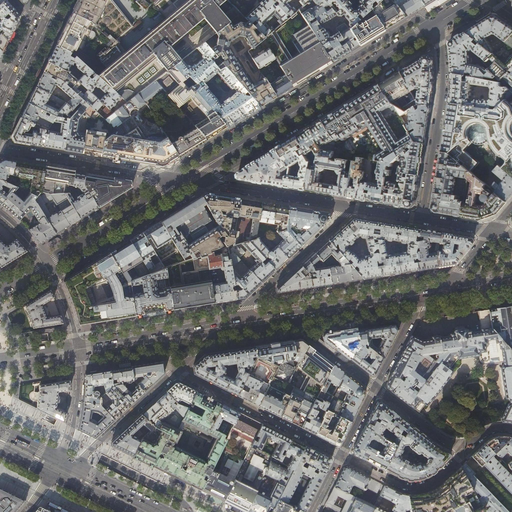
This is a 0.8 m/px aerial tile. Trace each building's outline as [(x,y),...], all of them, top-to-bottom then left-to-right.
[(8,41),(11,36),(13,31),(19,18),(19,14),(6,0),(4,0),(0,4),(0,18),(1,20),(0,21),(0,32),(8,42),(8,41)] [(90,22),(94,25),(94,26),(108,38),(113,43),(117,40),(116,39),(130,23),(109,0),(78,0),(77,2),(72,13),(85,19),(90,22)] [(98,59),(106,69),(98,77),(112,89),(121,97),(127,103),(155,80),(174,66),(181,60),(196,48),(204,42),(216,33),(223,28),(225,26),(230,22),(241,14),(239,12),(234,7),(224,15),(217,7),(224,0),(154,0),(153,2),(152,3),(165,19),(154,28),(153,28),(135,42),(136,43),(127,51),(117,40),(113,43),(109,47),(103,53),(100,56),(100,57),(98,59)] [(145,0),(137,0),(136,1),(145,10),(150,5),(145,0)] [(286,16),(271,0),(263,0),(244,17),(248,21),(255,28),(260,34),(262,36),(265,34),(266,36),(270,32),(274,29),(271,26),(270,27),(265,22),(268,20),(271,17),(274,15),(278,20),(277,21),(280,24),(287,19),(285,17),(286,16)] [(271,0),(286,16),(288,14),(290,16),(295,12),(298,9),(304,5),(309,0),(308,0),(271,0)] [(351,4),(347,0),(312,0),(317,5),(311,8),(310,8),(307,10),(304,5),(298,9),(308,25),(316,38),(331,63),(341,57),(354,49),(359,46),(348,28),(349,28),(361,17),(359,14),(355,10),(353,10),(350,6),(351,5),(351,4)] [(359,0),(359,1),(358,2),(359,2),(359,3),(360,4),(357,6),(357,7),(358,7),(355,10),(359,14),(361,17),(364,14),(370,9),(371,8),(369,7),(370,6),(370,4),(373,1),(376,4),(380,1),(380,0),(359,0)] [(397,0),(394,2),(395,4),(406,17),(412,13),(423,6),(419,0),(397,0)] [(231,4),(234,7),(239,12),(242,10),(234,1),(231,4)] [(381,3),(380,1),(376,4),(371,8),(370,9),(384,30),(395,23),(406,17),(395,4),(385,9),(381,3)] [(384,30),(370,9),(364,14),(361,17),(349,28),(348,28),(359,46),(367,41),(378,34),(384,30)] [(95,36),(94,34),(94,33),(93,31),(91,31),(94,26),(94,25),(90,22),(85,19),(72,13),(68,20),(62,32),(58,42),(56,45),(70,52),(71,53),(72,49),(74,50),(76,45),(82,48),(87,38),(87,39),(88,39),(90,40),(91,40),(92,39),(93,39),(94,38),(94,37),(95,36)] [(483,21),(478,25),(466,32),(476,40),(481,43),(494,53),(496,51),(493,51),(493,50),(493,49),(487,38),(493,34),(496,34),(506,42),(511,36),(511,26),(508,23),(496,16),(493,16),(490,17),(483,21)] [(230,22),(225,26),(228,32),(226,33),(223,28),(216,33),(218,36),(216,46),(210,49),(217,57),(220,55),(224,61),(222,63),(246,91),(249,94),(260,107),(267,102),(276,97),(268,85),(264,79),(254,85),(251,85),(227,44),(243,34),(251,49),(260,41),(262,39),(264,38),(262,36),(260,34),(259,34),(258,34),(258,35),(258,36),(256,35),(253,30),(255,28),(248,21),(246,24),(240,22),(233,26),(230,22)] [(308,25),(293,34),(296,39),(293,41),(300,53),(297,55),(310,76),(322,69),(331,63),(316,38),(308,25)] [(274,29),(270,32),(266,36),(264,38),(262,39),(274,59),(278,65),(284,75),(292,87),(302,81),(310,76),(297,55),(292,57),(275,29),(274,29)] [(481,66),(470,64),(470,57),(469,56),(469,55),(469,54),(469,53),(469,52),(470,51),(474,51),(482,57),(487,60),(494,53),(481,43),(479,45),(474,42),(476,40),(466,32),(466,33),(465,33),(459,36),(453,40),(450,46),(450,50),(451,61),(451,73),(465,76),(486,79),(486,77),(495,78),(497,76),(489,68),(487,70),(484,67),(481,67),(481,66)] [(511,36),(506,42),(511,46),(511,55),(505,63),(494,53),(487,60),(484,63),(489,68),(497,76),(501,80),(510,71),(511,70),(511,68),(511,36)] [(113,43),(108,38),(104,42),(109,47),(113,43)] [(262,39),(260,41),(263,46),(262,47),(262,48),(262,49),(263,50),(264,51),(263,52),(262,51),(257,54),(258,55),(252,58),(258,69),(263,65),(264,66),(269,63),(269,62),(274,59),(262,39)] [(245,96),(244,93),(246,91),(222,63),(217,57),(210,49),(204,42),(196,48),(202,55),(201,56),(201,57),(203,59),(195,65),(195,64),(194,64),(191,67),(189,65),(188,65),(187,66),(181,60),(174,66),(185,79),(189,76),(196,84),(192,87),(196,92),(214,112),(216,111),(218,113),(219,114),(220,114),(217,116),(227,127),(245,116),(260,107),(249,94),(247,96),(246,95),(245,96)] [(71,53),(70,52),(56,45),(54,49),(48,61),(66,70),(67,72),(72,62),(76,64),(75,65),(76,65),(76,66),(77,66),(77,67),(83,73),(83,75),(77,81),(82,85),(87,90),(90,92),(95,86),(97,87),(104,93),(104,95),(99,100),(101,102),(106,106),(109,110),(121,97),(112,89),(98,77),(81,61),(73,54),(71,53)] [(406,83),(411,91),(412,91),(418,88),(418,87),(419,87),(420,88),(421,87),(421,91),(420,91),(419,92),(418,99),(417,100),(420,105),(431,106),(432,99),(433,94),(434,87),(434,80),(434,73),(434,64),(434,58),(433,58),(429,56),(428,56),(424,58),(423,59),(416,63),(402,72),(408,81),(406,83)] [(78,90),(82,85),(77,81),(67,72),(66,70),(48,61),(46,65),(43,71),(61,80),(85,101),(99,114),(105,120),(113,113),(109,110),(106,106),(102,110),(98,106),(101,102),(99,100),(90,92),(87,90),(83,95),(78,90)] [(178,107),(190,97),(196,92),(192,87),(191,86),(188,88),(183,81),(186,79),(185,79),(174,66),(155,80),(163,89),(166,93),(178,107)] [(503,82),(505,85),(508,81),(511,85),(511,86),(509,89),(511,92),(511,68),(511,70),(511,73),(511,74),(510,71),(501,80),(503,82)] [(43,71),(40,78),(36,87),(51,94),(53,90),(53,91),(54,90),(56,88),(55,87),(54,86),(55,84),(57,85),(71,98),(67,104),(75,111),(85,101),(61,80),(43,71)] [(394,77),(381,85),(400,116),(409,111),(411,110),(408,105),(403,97),(406,95),(412,92),(411,91),(406,83),(408,81),(402,72),(394,77)] [(451,75),(451,89),(451,94),(450,103),(492,108),(496,109),(498,107),(505,101),(503,98),(504,97),(504,96),(504,95),(506,92),(509,89),(505,85),(503,82),(486,79),(465,76),(451,73),(451,75)] [(280,78),(268,85),(276,97),(283,93),(292,87),(284,75),(280,78)] [(130,114),(130,113),(130,112),(131,111),(132,110),(134,109),(135,109),(136,109),(137,110),(138,110),(138,109),(145,103),(145,102),(163,89),(155,80),(127,103),(113,113),(105,120),(113,127),(117,130),(104,141),(101,156),(104,157),(116,159),(130,161),(150,164),(163,167),(172,161),(179,157),(170,143),(167,137),(164,135),(161,134),(157,133),(154,133),(150,134),(147,135),(144,138),(137,127),(123,136),(115,124),(119,121),(120,123),(121,122),(129,116),(130,116),(130,115),(130,114)] [(406,124),(400,116),(381,85),(375,89),(353,102),(336,113),(324,120),(330,130),(331,132),(336,139),(338,141),(342,138),(344,141),(345,140),(369,125),(385,150),(376,155),(375,160),(380,161),(393,163),(398,159),(417,142),(412,134),(410,132),(406,124)] [(51,94),(36,87),(32,95),(28,103),(55,116),(69,118),(75,111),(67,104),(66,103),(51,94)] [(196,92),(190,97),(207,118),(194,125),(196,128),(207,140),(216,134),(227,127),(217,116),(214,112),(196,92)] [(412,92),(406,95),(411,104),(408,105),(411,110),(420,105),(417,100),(412,92)] [(511,103),(510,104),(506,100),(505,101),(498,107),(496,109),(463,141),(468,145),(469,146),(472,141),(474,142),(475,143),(477,143),(479,144),(481,143),(484,142),(486,141),(502,156),(503,155),(506,157),(506,159),(507,160),(507,162),(507,164),(506,165),(503,168),(508,173),(511,176),(511,103)] [(85,101),(75,111),(69,118),(64,150),(73,152),(82,153),(85,136),(77,135),(77,134),(77,133),(77,132),(76,132),(75,132),(78,119),(78,118),(84,112),(86,114),(85,114),(89,117),(90,117),(93,120),(99,114),(85,101)] [(52,123),(55,116),(28,103),(24,109),(21,117),(36,124),(36,125),(37,123),(35,122),(38,116),(52,123)] [(492,108),(450,103),(448,114),(446,127),(443,143),(442,152),(449,153),(450,154),(463,141),(496,109),(492,108)] [(428,124),(431,106),(420,105),(411,110),(409,111),(411,113),(410,114),(411,116),(411,120),(412,121),(406,124),(410,132),(415,129),(418,129),(417,131),(412,134),(417,142),(425,144),(428,124)] [(113,127),(105,120),(99,114),(93,120),(87,127),(85,136),(82,153),(87,154),(89,154),(91,153),(92,154),(94,155),(101,156),(104,141),(117,130),(113,127)] [(64,150),(69,118),(55,116),(52,123),(50,126),(52,126),(54,122),(61,123),(59,132),(48,130),(45,147),(54,148),(64,150)] [(34,127),(36,124),(21,117),(15,129),(11,136),(14,142),(22,143),(30,145),(32,134),(28,133),(28,132),(26,132),(26,131),(27,131),(28,131),(31,125),(31,126),(32,127),(34,128),(34,127)] [(327,132),(330,130),(324,120),(311,128),(298,136),(303,144),(304,147),(310,155),(312,159),(318,155),(333,158),(334,151),(330,151),(325,151),(323,147),(324,147),(323,145),(326,143),(327,144),(328,144),(336,139),(331,132),(329,134),(328,133),(327,132)] [(45,129),(36,125),(36,124),(34,127),(39,129),(39,132),(36,132),(36,131),(33,130),(32,131),(32,134),(30,145),(37,146),(45,147),(48,130),(47,130),(46,133),(45,133),(44,133),(44,132),(45,132),(45,131),(46,130),(45,130),(45,129)] [(191,150),(207,140),(196,128),(181,137),(181,136),(180,136),(179,136),(178,136),(178,137),(177,138),(177,139),(170,143),(179,157),(191,150)] [(300,146),(303,144),(298,136),(288,143),(278,149),(289,167),(289,169),(290,167),(301,161),(301,162),(301,163),(303,167),(303,169),(302,169),(300,177),(288,175),(287,176),(286,187),(297,189),(307,191),(311,163),(311,162),(310,162),(308,158),(307,158),(306,157),(308,155),(309,156),(310,155),(304,147),(304,148),(301,149),(300,146)] [(342,138),(338,141),(340,143),(343,142),(343,143),(342,143),(344,147),(342,148),(344,151),(346,150),(348,153),(349,152),(350,154),(353,152),(352,151),(354,150),(347,140),(346,141),(345,140),(344,141),(342,138)] [(468,145),(463,141),(450,154),(469,170),(471,171),(478,162),(471,156),(464,150),(468,145)] [(422,161),(425,144),(417,142),(398,159),(400,161),(402,161),(403,163),(402,167),(401,167),(401,168),(400,168),(400,169),(400,172),(401,172),(420,175),(422,161)] [(289,167),(278,149),(260,160),(238,173),(239,179),(262,183),(286,187),(287,176),(288,175),(289,169),(289,167)] [(469,170),(450,154),(449,153),(442,152),(439,166),(432,207),(436,212),(448,214),(461,216),(464,201),(465,197),(469,170)] [(311,162),(317,162),(316,164),(311,163),(307,191),(327,194),(349,198),(351,184),(352,179),(353,170),(348,169),(349,160),(339,159),(339,161),(334,160),(334,159),(332,159),(333,158),(318,155),(312,159),(311,162)] [(355,157),(353,170),(352,179),(351,184),(349,198),(357,199),(367,201),(370,182),(367,181),(366,181),(366,182),(363,182),(363,180),(364,180),(364,179),(365,178),(366,171),(365,170),(362,170),(364,158),(355,157)] [(0,161),(0,179),(5,182),(9,174),(13,175),(13,173),(15,161),(9,160),(4,159),(0,161)] [(40,223),(28,230),(39,243),(48,238),(55,233),(34,199),(41,192),(45,166),(37,165),(24,163),(15,161),(13,173),(13,175),(8,183),(16,187),(15,187),(22,190),(23,190),(27,191),(26,192),(30,193),(23,201),(16,194),(17,193),(13,190),(1,205),(6,208),(10,212),(13,214),(19,220),(30,207),(40,223)] [(393,166),(393,163),(380,161),(379,170),(378,171),(377,172),(377,173),(377,174),(378,175),(379,175),(378,177),(378,178),(379,178),(379,180),(381,180),(380,181),(380,182),(381,182),(378,184),(375,183),(370,182),(367,201),(376,202),(386,204),(388,193),(389,189),(389,188),(388,188),(388,187),(386,187),(388,176),(387,176),(388,175),(391,175),(391,173),(392,170),(389,169),(389,166),(393,166)] [(496,169),(494,172),(500,177),(491,189),(496,193),(507,202),(511,195),(511,176),(508,173),(503,168),(499,165),(496,169)] [(59,168),(45,166),(41,192),(50,194),(64,193),(69,193),(71,193),(72,185),(75,171),(59,168)] [(465,197),(469,198),(468,201),(464,201),(461,216),(480,219),(489,216),(497,213),(503,207),(507,202),(496,193),(491,198),(491,197),(491,196),(490,196),(490,195),(489,194),(488,194),(490,192),(488,190),(485,190),(485,186),(486,184),(471,171),(469,170),(465,197)] [(81,172),(75,171),(72,185),(77,186),(78,187),(79,187),(82,192),(83,192),(83,193),(76,197),(76,198),(74,200),(73,200),(73,199),(69,193),(64,193),(80,218),(88,214),(98,207),(91,196),(85,187),(85,186),(84,185),(84,184),(84,183),(84,182),(85,173),(81,172)] [(417,191),(420,175),(401,172),(399,179),(400,180),(402,181),(402,183),(404,188),(402,189),(401,187),(398,187),(398,185),(398,183),(390,182),(389,185),(389,188),(389,189),(388,193),(386,204),(398,206),(410,208),(415,204),(417,191)] [(100,175),(85,173),(84,182),(84,183),(84,184),(84,185),(85,186),(85,187),(95,188),(96,193),(91,196),(98,207),(113,198),(131,186),(130,180),(100,175)] [(0,179),(0,203),(1,205),(13,190),(15,187),(16,187),(8,183),(5,182),(0,179)] [(50,194),(41,192),(34,199),(55,233),(62,230),(69,225),(61,212),(57,214),(56,213),(56,212),(55,212),(55,213),(51,215),(44,204),(53,199),(50,194)] [(64,193),(50,194),(53,199),(61,212),(69,225),(75,221),(80,218),(64,193)] [(206,193),(205,194),(203,195),(201,196),(206,204),(206,205),(219,225),(215,228),(220,236),(221,236),(224,236),(223,242),(226,246),(231,243),(233,243),(235,230),(229,229),(231,216),(237,217),(237,216),(240,198),(226,196),(206,193)] [(161,221),(160,221),(171,238),(183,258),(189,254),(192,258),(195,257),(194,255),(197,253),(199,256),(206,254),(211,252),(210,250),(217,248),(221,246),(222,245),(221,243),(223,242),(220,236),(215,228),(209,232),(204,224),(210,220),(207,215),(208,215),(203,207),(202,207),(202,206),(206,204),(201,196),(197,199),(197,198),(180,209),(169,216),(164,219),(161,221)] [(251,200),(240,198),(237,216),(253,218),(249,241),(255,239),(258,221),(261,202),(251,200)] [(274,204),(261,202),(258,221),(277,224),(276,231),(276,232),(277,232),(285,229),(288,206),(274,204)] [(327,213),(306,209),(288,206),(285,229),(300,246),(312,234),(329,219),(330,218),(331,217),(330,213),(328,213),(327,213)] [(349,261),(348,262),(363,279),(370,278),(380,276),(378,267),(375,268),(374,260),(376,260),(377,261),(376,252),(372,253),(371,252),(374,249),(373,242),(372,242),(372,239),(374,239),(374,234),(371,233),(372,228),(373,228),(373,229),(375,229),(376,221),(354,218),(351,219),(328,240),(334,247),(336,243),(338,245),(339,250),(339,251),(338,252),(346,261),(349,259),(350,260),(348,261),(349,261)] [(171,238),(160,221),(152,227),(142,233),(146,240),(150,238),(156,247),(171,238)] [(398,225),(376,221),(375,229),(377,230),(378,229),(378,234),(374,234),(374,239),(376,239),(375,242),(373,242),(374,249),(376,249),(377,253),(376,253),(376,252),(377,261),(379,262),(381,261),(382,267),(378,267),(380,276),(388,275),(398,273),(395,253),(387,255),(385,241),(387,240),(397,241),(398,225)] [(419,228),(398,225),(397,241),(404,242),(407,244),(405,252),(395,253),(398,273),(407,272),(417,270),(416,263),(418,262),(418,261),(417,261),(417,260),(416,260),(416,259),(415,253),(414,252),(414,251),(416,248),(417,242),(416,242),(415,241),(416,235),(418,236),(419,228)] [(430,230),(419,228),(418,236),(423,237),(422,240),(417,242),(416,248),(417,248),(418,253),(415,253),(416,259),(416,260),(417,260),(417,261),(418,261),(418,262),(416,263),(417,270),(426,269),(434,267),(437,252),(428,254),(427,249),(427,247),(428,245),(428,243),(428,242),(432,242),(439,243),(441,232),(430,230)] [(300,246),(285,229),(277,232),(283,238),(283,240),(276,246),(287,258),(293,253),(300,246)] [(438,243),(442,244),(441,251),(437,251),(437,252),(434,267),(446,265),(454,264),(473,242),(471,237),(455,234),(441,232),(439,243),(438,243)] [(130,240),(131,242),(150,273),(164,268),(159,259),(158,258),(154,261),(156,264),(151,267),(150,265),(147,260),(147,259),(147,257),(154,253),(146,240),(142,233),(137,236),(130,240)] [(259,237),(255,239),(249,241),(248,241),(275,270),(281,263),(287,258),(276,246),(271,250),(269,250),(259,240),(259,237)] [(56,238),(48,243),(47,244),(47,245),(48,247),(49,247),(51,247),(59,242),(60,240),(60,239),(59,238),(58,238),(56,238)] [(0,266),(1,267),(7,263),(27,251),(21,245),(16,239),(8,245),(5,245),(0,240),(0,266)] [(319,258),(322,261),(330,253),(338,262),(339,265),(327,267),(328,267),(330,284),(343,282),(363,279),(348,262),(346,261),(338,252),(336,248),(334,247),(328,240),(322,245),(314,253),(319,258)] [(268,276),(275,270),(248,241),(241,243),(255,259),(254,260),(255,261),(256,260),(258,261),(249,269),(261,282),(268,276)] [(121,249),(116,252),(115,249),(113,251),(110,253),(127,282),(130,281),(150,273),(131,242),(128,245),(121,249)] [(235,245),(233,245),(230,249),(239,258),(246,251),(242,247),(240,247),(241,247),(240,245),(238,247),(235,245)] [(227,252),(229,252),(228,247),(227,247),(222,249),(223,253),(220,253),(220,254),(213,255),(213,252),(211,252),(206,254),(208,269),(223,267),(225,282),(211,284),(214,303),(223,301),(236,299),(231,270),(231,268),(230,259),(228,259),(227,252)] [(228,247),(229,252),(230,259),(231,268),(240,259),(239,258),(230,249),(228,247)] [(70,297),(72,302),(74,308),(75,313),(77,319),(78,324),(114,318),(135,315),(130,281),(127,282),(110,253),(99,260),(83,269),(63,282),(66,287),(68,292),(70,297)] [(313,264),(319,258),(314,253),(308,259),(301,265),(309,275),(311,287),(320,285),(330,284),(328,267),(327,267),(314,269),(313,264)] [(183,284),(168,286),(172,309),(174,309),(182,308),(204,304),(214,303),(211,284),(208,269),(206,254),(199,256),(195,257),(192,258),(185,260),(179,262),(183,284)] [(294,290),(311,287),(309,275),(301,265),(291,275),(277,288),(276,288),(276,289),(276,290),(276,291),(277,292),(278,292),(294,290)] [(165,268),(164,268),(150,273),(130,281),(135,315),(146,313),(161,311),(171,310),(172,309),(168,286),(161,287),(161,290),(157,290),(155,279),(167,278),(165,268)] [(233,269),(231,270),(236,299),(240,298),(245,298),(252,290),(261,282),(249,269),(242,276),(240,276),(233,269)] [(54,297),(50,290),(35,299),(25,305),(27,310),(31,322),(35,331),(46,329),(61,327),(63,324),(60,315),(46,317),(41,304),(54,297)] [(511,305),(494,308),(489,309),(492,328),(510,348),(511,346),(511,305)] [(501,419),(502,420),(502,421),(503,421),(508,422),(511,423),(511,422),(511,363),(510,360),(510,348),(492,328),(489,309),(486,310),(486,309),(483,310),(480,311),(480,310),(478,311),(478,314),(480,326),(481,329),(480,329),(481,331),(471,333),(471,330),(468,331),(466,331),(466,329),(465,329),(465,328),(454,330),(454,331),(453,331),(454,333),(452,334),(452,333),(449,334),(450,336),(440,337),(440,336),(431,337),(431,340),(421,341),(411,336),(411,337),(410,337),(410,338),(408,342),(407,342),(405,347),(391,374),(389,378),(387,384),(386,384),(387,387),(389,389),(391,391),(419,412),(418,412),(424,404),(425,404),(426,404),(428,402),(431,399),(432,399),(433,397),(446,380),(446,381),(448,379),(447,378),(448,378),(448,377),(450,374),(450,375),(452,373),(452,372),(452,371),(452,370),(451,369),(450,369),(449,368),(456,359),(478,355),(479,356),(479,357),(478,358),(478,359),(479,361),(480,362),(481,363),(482,364),(483,364),(488,364),(488,365),(500,362),(503,362),(503,365),(503,366),(502,366),(502,367),(501,368),(500,368),(500,370),(501,370),(505,398),(507,398),(508,399),(509,399),(510,403),(509,403),(508,403),(503,415),(501,419)] [(390,345),(398,329),(394,324),(378,327),(364,329),(366,345),(376,352),(376,351),(380,352),(379,355),(383,358),(390,345)] [(364,329),(361,330),(357,330),(360,346),(350,359),(360,367),(371,375),(375,375),(378,368),(383,358),(379,355),(376,352),(366,345),(364,329)] [(344,332),(327,335),(326,336),(325,337),(325,338),(325,339),(326,340),(338,350),(350,359),(360,346),(357,330),(344,332)] [(300,339),(299,339),(295,340),(293,341),(295,353),(292,357),(294,366),(295,367),(307,344),(308,344),(306,343),(302,340),(301,339),(300,339)] [(263,345),(255,347),(256,355),(278,366),(273,377),(287,384),(295,367),(294,366),(292,357),(295,353),(293,341),(287,341),(263,345)] [(314,350),(307,344),(295,367),(287,384),(305,393),(316,398),(317,396),(333,364),(328,360),(314,350)] [(226,351),(205,355),(193,366),(193,369),(194,373),(237,395),(242,384),(240,383),(241,380),(244,381),(247,374),(248,373),(243,370),(243,369),(244,369),(243,367),(251,365),(254,360),(252,360),(251,356),(256,356),(256,355),(255,347),(226,351)] [(278,366),(256,355),(256,356),(254,360),(251,365),(249,371),(252,372),(258,360),(269,366),(269,367),(268,368),(269,369),(269,370),(269,371),(270,371),(271,372),(267,380),(270,382),(273,377),(278,366)] [(148,364),(131,367),(133,380),(144,391),(148,387),(164,373),(162,361),(155,363),(148,364)] [(333,364),(317,396),(319,398),(329,403),(344,373),(340,369),(333,364)] [(120,368),(110,370),(113,385),(130,404),(139,396),(144,391),(133,380),(131,367),(120,368)] [(113,385),(110,370),(98,372),(85,374),(84,384),(84,387),(84,393),(83,402),(99,404),(100,397),(98,396),(98,395),(98,393),(98,392),(98,391),(97,391),(97,390),(96,390),(96,389),(104,388),(105,392),(113,385)] [(343,402),(357,409),(359,406),(363,397),(366,392),(365,389),(357,382),(345,373),(338,388),(347,393),(343,402)] [(269,385),(247,374),(244,381),(242,384),(237,395),(243,398),(253,403),(258,406),(265,393),(268,385),(269,385)] [(287,384),(273,377),(270,382),(269,385),(268,385),(289,396),(285,404),(282,402),(282,401),(269,394),(268,395),(265,393),(258,406),(268,411),(285,419),(290,422),(295,412),(297,408),(305,393),(287,384)] [(58,402),(59,402),(59,401),(59,399),(59,398),(59,397),(58,396),(57,395),(58,391),(69,390),(70,381),(69,381),(69,380),(50,383),(40,385),(39,392),(38,402),(38,403),(37,404),(37,408),(37,409),(39,410),(41,411),(47,414),(64,422),(66,415),(66,413),(56,408),(56,404),(57,404),(58,403),(58,402)] [(171,386),(166,391),(177,403),(180,399),(189,404),(196,391),(188,387),(179,382),(175,382),(171,386)] [(106,402),(101,406),(114,419),(122,412),(130,404),(113,385),(105,392),(111,399),(111,402),(108,402),(107,403),(106,402)] [(177,403),(166,391),(153,403),(141,414),(154,427),(169,434),(153,466),(159,469),(177,478),(185,482),(188,484),(194,486),(196,488),(201,490),(202,487),(203,485),(211,469),(227,436),(210,427),(223,404),(219,402),(204,395),(196,391),(189,404),(188,407),(177,403)] [(315,399),(316,398),(305,393),(297,408),(295,412),(290,422),(296,425),(301,427),(313,405),(315,399)] [(354,416),(357,409),(343,402),(333,397),(327,409),(351,422),(354,416)] [(318,400),(315,399),(313,405),(318,407),(325,411),(325,410),(326,411),(326,410),(325,410),(325,409),(329,403),(319,398),(318,400)] [(390,418),(391,418),(394,411),(386,405),(381,401),(377,402),(371,414),(365,426),(380,435),(381,433),(380,433),(382,430),(381,430),(382,426),(383,427),(384,427),(384,428),(385,428),(385,429),(389,421),(388,421),(390,418)] [(83,402),(82,410),(81,416),(80,419),(78,429),(88,434),(95,437),(104,428),(109,424),(114,419),(101,406),(99,404),(83,402)] [(232,408),(223,404),(210,427),(227,436),(229,432),(239,413),(239,412),(232,408)] [(318,407),(313,405),(301,427),(307,430),(314,434),(323,417),(322,416),(319,414),(318,417),(316,416),(316,417),(315,417),(318,411),(318,410),(317,410),(318,407)] [(326,409),(326,410),(326,411),(325,410),(325,411),(322,416),(323,417),(314,434),(329,442),(336,445),(340,444),(341,440),(347,429),(351,422),(327,409),(326,409)] [(394,411),(391,418),(393,420),(391,422),(389,421),(385,429),(389,431),(390,431),(390,430),(393,432),(392,433),(395,435),(394,436),(394,437),(394,438),(394,439),(394,440),(395,440),(393,443),(396,445),(401,435),(399,434),(400,431),(402,432),(408,422),(403,418),(394,411)] [(250,418),(239,413),(229,432),(252,443),(254,439),(256,435),(262,424),(250,418)] [(149,431),(154,427),(141,414),(111,442),(111,446),(114,447),(121,451),(125,452),(133,456),(140,441),(137,439),(142,434),(139,430),(138,431),(136,429),(141,424),(149,431)] [(389,460),(384,469),(391,473),(405,479),(412,480),(420,479),(425,478),(428,476),(432,473),(449,458),(449,457),(450,455),(450,454),(450,452),(449,451),(443,448),(435,443),(428,438),(416,429),(408,422),(402,432),(401,435),(396,445),(390,456),(393,457),(391,461),(389,460)] [(262,424),(256,435),(257,436),(255,440),(254,439),(252,443),(251,445),(273,456),(278,459),(280,460),(283,454),(291,438),(277,431),(262,424)] [(380,435),(365,426),(358,439),(353,449),(352,450),(353,454),(375,464),(384,469),(389,460),(390,456),(396,445),(393,443),(385,438),(380,435)] [(154,427),(149,431),(141,439),(140,441),(133,456),(134,457),(143,461),(153,466),(169,434),(154,427)] [(488,440),(485,443),(493,453),(494,452),(510,437),(505,436),(502,436),(498,436),(493,438),(488,440)] [(334,450),(335,447),(317,437),(316,439),(334,450)] [(510,437),(494,452),(500,458),(506,451),(511,457),(511,460),(507,465),(511,470),(511,437),(511,438),(510,437)] [(297,441),(291,438),(283,454),(288,457),(290,454),(291,453),(293,454),(292,457),(287,466),(293,469),(297,459),(305,445),(297,441)] [(493,453),(485,443),(471,456),(480,466),(482,464),(500,482),(509,474),(492,455),(493,453)] [(264,474),(273,456),(251,445),(241,465),(234,480),(231,486),(227,493),(226,496),(224,499),(223,501),(227,503),(235,506),(245,511),(247,509),(249,504),(256,491),(264,474)] [(305,445),(297,459),(302,462),(303,459),(305,459),(309,461),(310,463),(309,465),(325,473),(328,466),(331,461),(329,458),(317,451),(305,445)] [(278,459),(273,456),(264,474),(277,480),(285,484),(293,469),(287,466),(286,468),(276,463),(278,459)] [(217,472),(211,469),(203,485),(202,487),(201,490),(212,495),(223,501),(224,499),(226,496),(227,493),(231,486),(234,480),(241,465),(229,459),(221,475),(217,472)] [(309,465),(302,462),(297,459),(293,469),(285,484),(271,511),(304,511),(305,511),(311,500),(319,484),(325,473),(309,465)] [(464,463),(460,467),(467,480),(468,478),(470,481),(469,483),(475,494),(477,492),(481,496),(478,499),(480,502),(489,493),(472,475),(474,473),(464,463)] [(351,485),(353,484),(364,490),(365,488),(376,493),(381,484),(365,476),(347,466),(343,468),(339,476),(334,486),(355,497),(356,497),(358,493),(349,489),(351,485)] [(443,484),(439,486),(435,489),(428,492),(422,494),(416,494),(408,494),(409,511),(481,511),(484,510),(480,502),(478,499),(475,494),(469,483),(467,480),(460,467),(454,473),(443,484)] [(511,476),(509,474),(500,482),(511,494),(511,476)] [(182,488),(185,482),(177,478),(174,483),(182,488)] [(271,511),(285,484),(277,480),(276,482),(276,481),(269,495),(270,495),(269,497),(263,494),(264,492),(261,491),(260,493),(256,491),(249,504),(247,509),(245,511),(246,511),(271,511)] [(409,511),(408,494),(405,494),(401,493),(398,492),(395,491),(392,489),(384,485),(374,506),(371,511),(409,511)] [(355,497),(334,486),(326,503),(324,505),(337,511),(347,511),(348,511),(351,505),(355,497)] [(21,507),(25,502),(24,501),(9,494),(0,489),(0,511),(15,511),(17,511),(21,507)] [(508,511),(489,493),(480,502),(484,510),(484,511),(508,511)] [(355,497),(351,505),(353,507),(351,511),(348,511),(347,511),(369,511),(370,511),(371,511),(374,506),(356,497),(355,497)]
